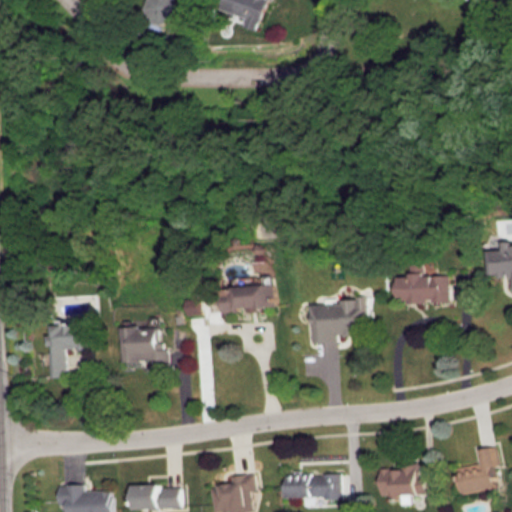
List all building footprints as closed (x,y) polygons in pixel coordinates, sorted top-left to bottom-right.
[(178,0),(152,0),(148,12),(156,14),(155,17),(172,22),(178,0)] [(220,0),(218,7),(248,16),(245,25),(259,29),(268,0),(220,0)] [(492,249),(492,275),(511,274),(511,240),(506,241),(507,249),(492,249)] [(451,274),(427,275),(426,264),(414,265),(414,275),(398,275),(399,302),(427,301),(452,300),(451,274)] [(223,312),(240,311),(240,307),(250,306),(250,309),(279,307),(276,276),(272,276),(272,284),(221,288),(223,312)] [(206,313),(204,297),(188,299),(190,315),(206,313)] [(314,341),(341,341),(341,333),(370,333),(369,300),(313,301),(314,341)] [(52,376),(68,376),(67,347),(79,347),(79,349),(91,348),(90,321),(54,322),(54,334),(50,334),(51,344),(52,376)] [(123,360),(153,360),(153,367),(169,366),(168,341),(160,341),(159,326),(122,326),(123,360)] [(461,466),(465,492),(500,487),(496,465),(503,464),(500,445),(481,448),(484,462),(461,466)] [(383,467),(404,467),(404,463),(423,462),(423,474),(430,474),(430,493),(405,493),(405,498),(391,498),(391,494),(383,494),(383,467)] [(229,511),(254,507),(251,490),(258,489),(255,471),(232,476),(233,482),(210,486),(215,511),(229,511)] [(288,497),(344,496),(343,472),(287,473),(288,497)] [(62,484),(61,511),(113,511),(113,489),(86,490),(86,483),(62,484)] [(134,508),(183,507),(182,486),(161,487),(161,483),(133,484),(134,508)]
